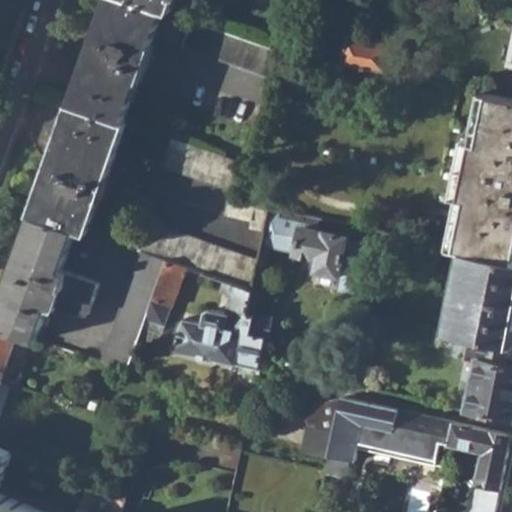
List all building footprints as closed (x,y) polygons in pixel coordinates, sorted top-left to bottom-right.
[(148,0),(107,0),(73,98),(125,116),(164,5),(148,0)] [(182,41),(274,73),(284,46),(190,15),(182,41)] [(341,58),(386,67),(390,47),(384,46),(385,41),(352,34),(351,38),(346,38),(341,58)] [(461,245),(475,248),(511,255),(511,92),(484,87),(477,124),(474,137),(463,194),(471,196),(461,245)] [(73,98),(34,210),(79,226),(89,229),(130,117),(125,116),(73,98)] [(417,236),(452,243),(463,194),(452,192),(464,135),(474,137),(477,124),(441,117),(439,128),(316,103),(311,127),(287,122),(280,157),(304,161),(299,185),(422,210),(417,236)] [(166,160),(236,185),(245,158),(176,134),(166,160)] [(252,220),(268,223),(272,204),(233,195),(228,209),(253,214),(252,220)] [(34,210),(0,307),(0,323),(19,330),(39,337),(51,304),(58,303),(60,299),(89,309),(100,280),(65,266),(79,226),(34,210)] [(375,244),(318,229),(319,223),(280,215),(274,247),(319,257),(316,271),(341,275),(337,290),(364,295),(375,244)] [(138,246),(142,248),(171,258),(193,265),(226,276),(254,287),(261,256),(147,216),(138,246)] [(392,318),(457,332),(475,248),(461,245),(452,243),(417,236),(408,234),(392,318)] [(131,369),(142,337),(149,316),(171,258),(142,248),(102,359),(131,369)] [(457,332),(481,337),(511,343),(511,336),(511,255),(475,248),(457,332)] [(188,276),(193,265),(171,258),(149,316),(164,322),(171,305),(173,305),(184,275),(188,276)] [(249,310),(254,287),(226,276),(221,290),(232,294),(228,311),(211,306),(208,307),(204,320),(185,316),(177,346),(258,362),(264,336),(244,332),(249,310)] [(269,315),(249,310),(244,332),(264,336),(269,315)] [(157,340),(164,322),(149,316),(142,337),(157,340)] [(0,377),(3,378),(19,330),(0,323),(0,377)] [(511,417),(511,343),(481,337),(467,408),(511,417)] [(0,377),(0,414),(11,381),(3,378),(0,377)] [(335,430),(343,395),(315,401),(309,409),(313,424),(319,423),(318,427),(335,430)] [(456,420),(343,395),(335,430),(332,443),(326,473),(342,476),(347,458),(354,460),(358,442),(447,461),(451,443),(456,420)] [(150,424),(241,445),(245,427),(157,407),(150,424)] [(494,511),(511,431),(456,420),(451,443),(483,450),(470,511),(463,511),(494,511)] [(227,511),(317,511),(326,473),(332,443),(245,425),(245,427),(241,445),(235,474),(227,511)] [(48,511),(0,492),(0,487),(14,449),(0,442),(0,511),(48,511)] [(227,511),(235,474),(155,458),(135,511),(227,511)] [(118,511),(124,499),(115,496),(109,511),(105,511),(92,506),(98,488),(90,484),(78,511),(118,511)]
